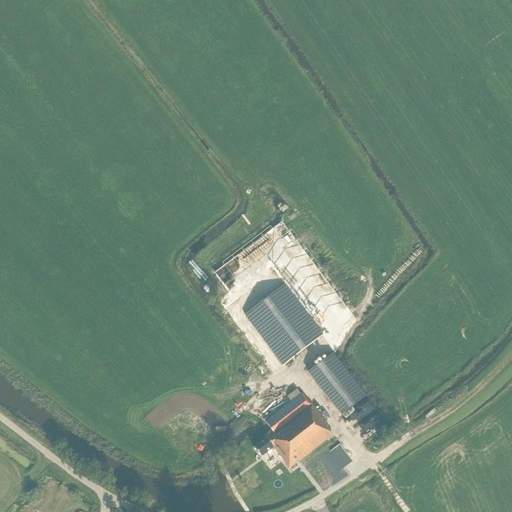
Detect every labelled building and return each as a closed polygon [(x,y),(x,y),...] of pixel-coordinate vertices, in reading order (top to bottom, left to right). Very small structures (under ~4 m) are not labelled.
[(282,366),(322,335),(285,285),(244,316),(282,366)] [(342,415),(365,395),(332,354),(308,373),(342,415)] [(266,439),(253,449),(262,461),(276,450),(290,468),(332,435),(326,427),(328,426),(311,403),(310,404),(301,394),(300,395),(296,390),(287,397),(291,402),(265,423),(271,430),(264,436),(266,439)] [(340,444),(331,452),(344,467),(353,460),(340,444)] [(304,485),(310,480),(315,477),(308,467),(297,476),(304,485)]
